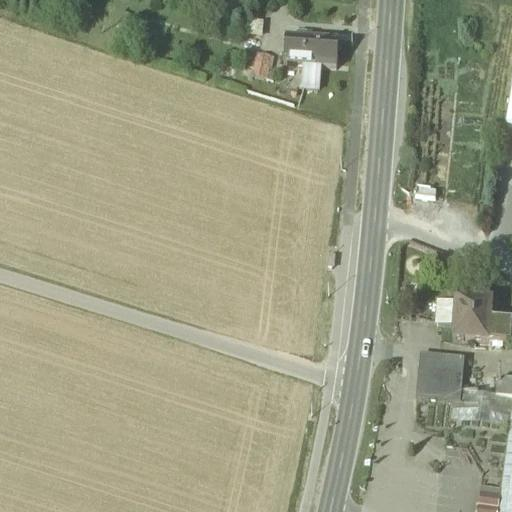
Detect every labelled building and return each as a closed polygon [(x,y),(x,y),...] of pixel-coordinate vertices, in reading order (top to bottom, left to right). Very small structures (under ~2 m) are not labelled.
[(296,42),(283,42),(282,69),(336,72),(338,45),(305,43),(296,42)] [(251,76),(266,80),(272,60),(257,56),(251,76)] [(489,306),(456,304),(453,343),(487,345),(488,323),(489,306)] [(511,325),(488,323),(487,345),(509,347),(511,325)] [(445,366),(423,364),(420,404),(451,406),(457,407),(458,394),(461,367),(446,366),(445,366)] [(511,384),(496,384),(495,402),(511,403),(511,402),(511,384)] [(477,396),(458,394),(457,407),(451,406),(449,425),(508,433),(511,403),(495,402),(477,399),(477,396)] [(511,511),(511,402),(511,403),(508,433),(499,493),(496,511),(511,511)] [(496,511),(499,493),(480,491),(477,511),(496,511)]
